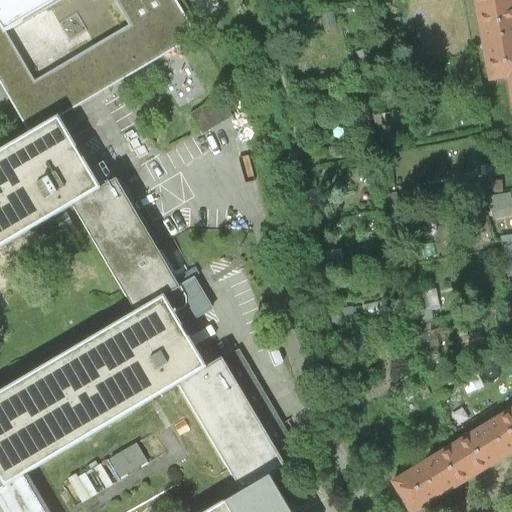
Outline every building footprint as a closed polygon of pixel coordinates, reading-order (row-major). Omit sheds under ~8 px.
[(57,119),(116,85),(167,54),(178,47),(197,37),(174,0),(0,0),(0,84),(9,99),(31,137),(0,154),(0,483),(4,490),(0,492),(0,498),(8,511),(288,511),(286,509),(287,508),(269,478),(285,469),(275,453),(294,442),(240,350),(206,370),(188,339),(187,340),(180,330),(214,310),(202,290),(196,279),(179,289),(176,284),(156,250),(116,182),(100,191),(82,161),(81,161),(78,157),(74,150),(76,150),(59,122),(57,119)] [(192,0),(201,17),(223,7),(219,0),(192,0)] [(473,0),(487,85),(505,82),(511,80),(511,11),(510,0),(473,0)] [(190,115),(202,135),(233,117),(221,97),(190,115)] [(377,113),(378,139),(401,138),(400,112),(377,113)] [(511,197),(511,191),(490,196),(495,220),(511,216),(511,197)] [(505,258),(511,256),(511,233),(501,235),(505,258)] [(511,458),(511,416),(398,486),(414,511),(424,511),(446,499),(505,463),(511,458)]
